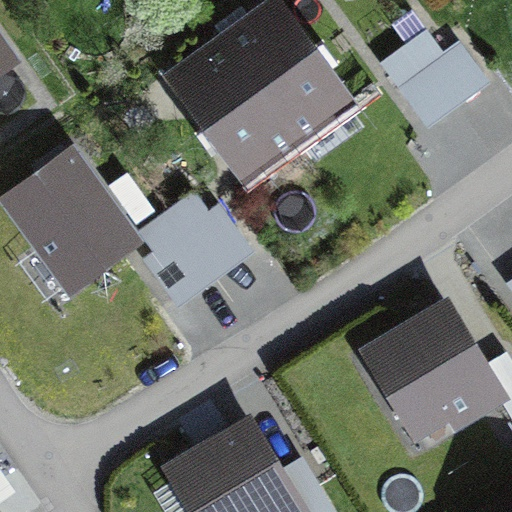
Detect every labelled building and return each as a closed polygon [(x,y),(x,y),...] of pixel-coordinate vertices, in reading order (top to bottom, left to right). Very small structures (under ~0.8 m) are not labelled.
[(227,41),(294,133),(344,97),(277,5),(227,41)] [(227,41),(177,78),(243,170),(294,133),(227,41)] [(456,44),(399,85),(431,129),(488,88),(456,44)] [(71,284),(132,239),(70,154),(9,198),(71,284)] [(195,194),(168,214),(217,280),(254,253),(216,201),(205,208),(195,194)] [(177,309),(217,280),(168,214),(143,232),(153,246),(139,256),(177,309)] [(496,393),(446,309),(372,353),(416,426),(451,406),(457,416),(496,393)] [(175,470),(200,511),(293,511),(298,509),(248,425),(175,470)]
